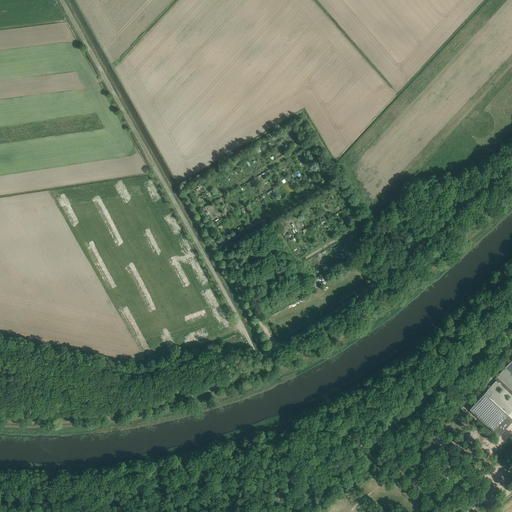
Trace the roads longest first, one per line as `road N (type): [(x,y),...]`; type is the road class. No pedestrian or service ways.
road 1 (unclassified): [(261,354),(61,0)]
road 2 (track): [(511,290),(271,506)]
road 3 (unclassified): [(261,354),(372,285),(511,165)]
road 4 (track): [(276,348),(221,246),(326,183)]
road 5 (track): [(483,0),(398,90)]
